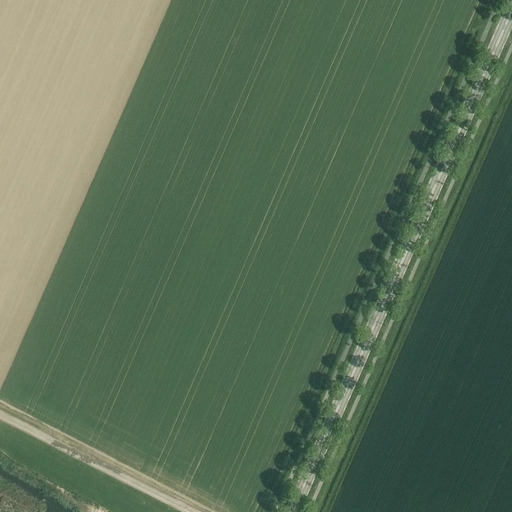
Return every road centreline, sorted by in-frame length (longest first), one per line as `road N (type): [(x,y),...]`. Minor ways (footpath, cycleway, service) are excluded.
road 1 (secondary): [(290,511),(511,8)]
road 2 (track): [(199,511),(0,413)]
